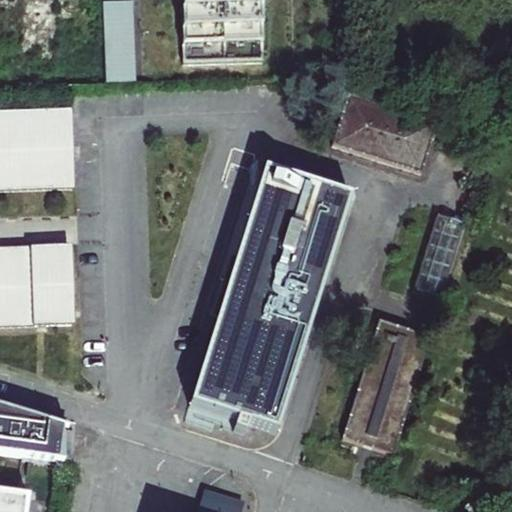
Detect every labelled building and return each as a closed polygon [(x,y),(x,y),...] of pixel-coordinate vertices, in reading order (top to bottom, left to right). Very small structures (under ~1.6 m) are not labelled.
[(20,0),(21,57),(60,57),(59,0),(20,0)] [(181,0),(184,65),(261,61),(258,0),(181,0)] [(98,6),(101,85),(135,83),(132,5),(98,6)] [(437,125),(348,96),(330,149),(421,178),(437,125)] [(0,194),(74,192),(71,113),(0,116),(0,329),(72,327),(70,250),(0,251),(0,194)] [(347,201),(265,173),(191,407),(275,434),(347,201)] [(437,216),(412,292),(441,301),(465,226),(437,216)] [(429,338),(379,323),(343,440),(392,456),(429,338)] [(0,479),(12,457),(70,463),(74,426),(0,403),(0,479)] [(24,511),(26,502),(0,498),(0,511),(24,511)]
